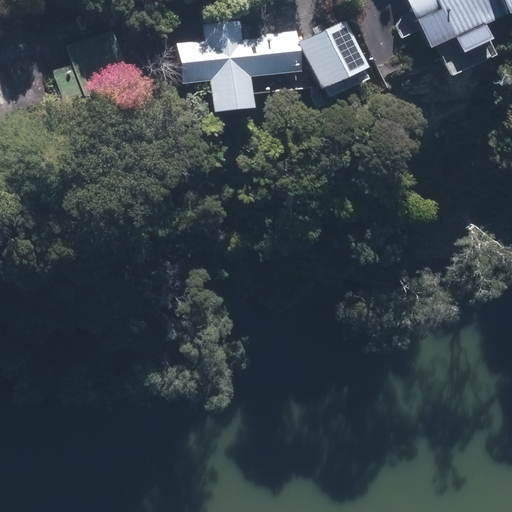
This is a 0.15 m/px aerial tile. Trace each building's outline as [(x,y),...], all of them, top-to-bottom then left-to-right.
[(186,3),(189,9),(208,0),(170,0),(174,8),(186,3)] [(511,0),(396,0),(420,54),(444,43),(451,59),(481,47),(474,31),(511,14),(511,0)] [(168,50),(172,89),(201,86),(204,118),(244,114),(240,82),(291,77),(287,38),(254,41),(253,27),(200,32),(201,46),(168,50)] [(335,31),(289,51),(309,97),(356,77),(335,31)] [(75,99),(75,101),(119,87),(104,40),(60,54),(65,69),(49,74),(58,104),(75,99)]
